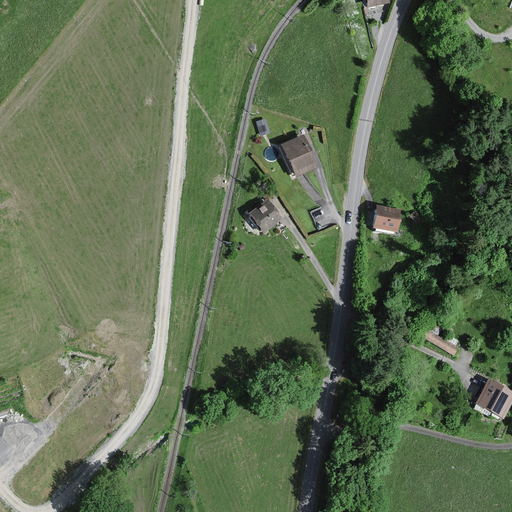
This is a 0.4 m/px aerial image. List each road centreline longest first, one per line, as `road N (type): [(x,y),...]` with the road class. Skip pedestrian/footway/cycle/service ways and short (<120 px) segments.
road 1 (tertiary): [(305,511),(359,154),(406,0)]
road 2 (track): [(401,337),(511,172)]
